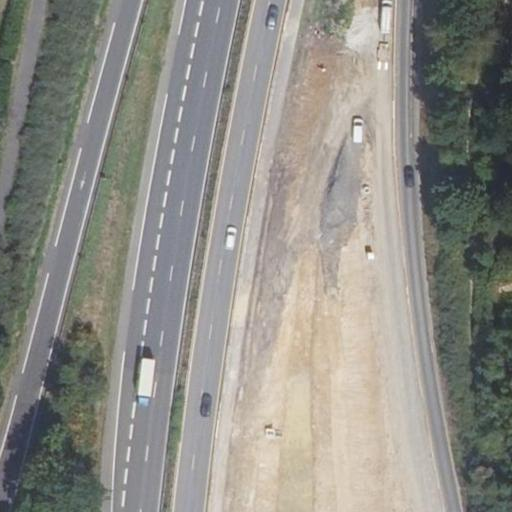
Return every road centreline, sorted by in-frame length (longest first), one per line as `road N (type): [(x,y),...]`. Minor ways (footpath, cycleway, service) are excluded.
road 1 (trunk): [(190,511),(237,173),(273,0)]
road 2 (trunk): [(212,0),(173,205),(131,511)]
road 3 (trunk): [(116,64),(0,498)]
road 4 (trunk): [(116,64),(97,511)]
road 5 (trunk): [(412,375),(395,205),(398,0)]
road 6 (trunk): [(412,375),(456,511)]
road 7 (trunk): [(438,511),(412,375)]
